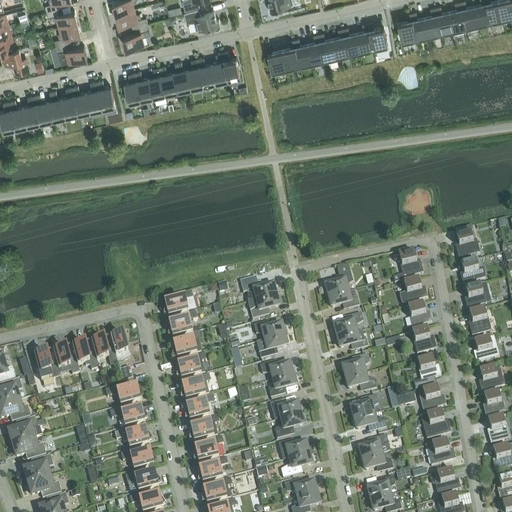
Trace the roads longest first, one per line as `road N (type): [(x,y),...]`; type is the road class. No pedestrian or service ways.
road 1 (residential): [(481,511),(434,239),(297,270)]
road 2 (residential): [(297,270),(347,511)]
road 3 (residential): [(184,511),(141,306)]
road 4 (residential): [(0,338),(141,306)]
road 5 (residential): [(248,32),(388,0)]
road 6 (residential): [(110,64),(248,32)]
